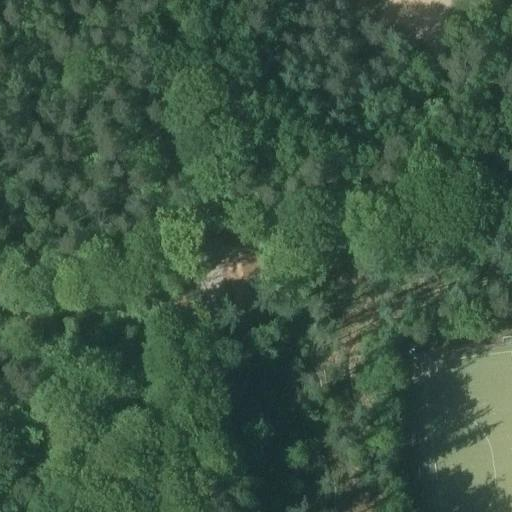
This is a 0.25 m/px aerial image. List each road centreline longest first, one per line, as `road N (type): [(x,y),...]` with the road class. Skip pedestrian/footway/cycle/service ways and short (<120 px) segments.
road 1 (track): [(164,0),(237,511)]
road 2 (track): [(0,287),(200,260)]
